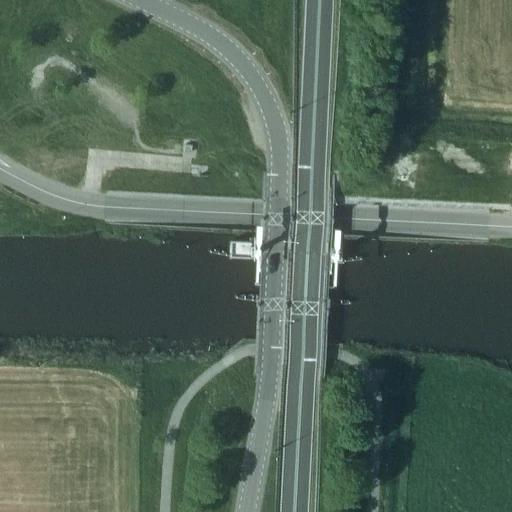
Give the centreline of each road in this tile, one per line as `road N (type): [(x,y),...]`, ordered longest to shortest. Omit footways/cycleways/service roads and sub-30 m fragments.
road 1 (tertiary): [(245,511),(269,367),(276,136),(241,62),(195,25),(142,0)]
road 2 (tertiary): [(0,167),(60,197),(104,205),(511,225)]
road 3 (trunk): [(300,368),(318,0)]
road 4 (trunk): [(300,368),(294,511)]
